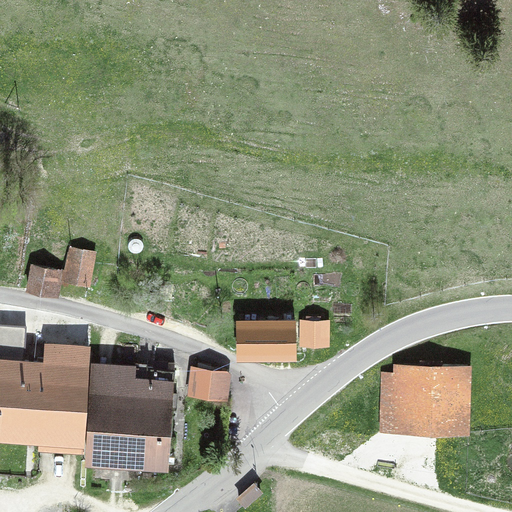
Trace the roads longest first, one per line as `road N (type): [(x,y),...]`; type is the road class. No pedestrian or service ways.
road 1 (residential): [(289,415),(258,379),(206,351),(96,313),(0,294)]
road 2 (tertiary): [(289,415),(369,350),(416,324),(511,306)]
road 3 (track): [(259,443),(345,477),(487,511)]
road 4 (tertiary): [(172,511),(289,415)]
